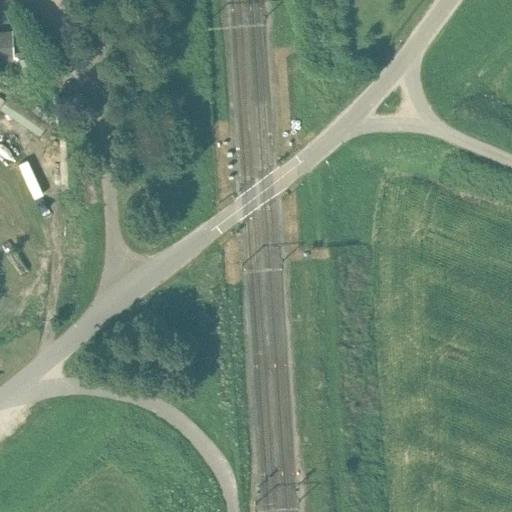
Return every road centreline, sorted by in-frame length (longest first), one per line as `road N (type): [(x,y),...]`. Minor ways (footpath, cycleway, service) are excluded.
road 1 (track): [(339,511),(311,155)]
road 2 (residential): [(119,302),(98,0)]
road 3 (unclassified): [(345,126),(119,302)]
road 4 (unclassified): [(119,302),(0,400)]
